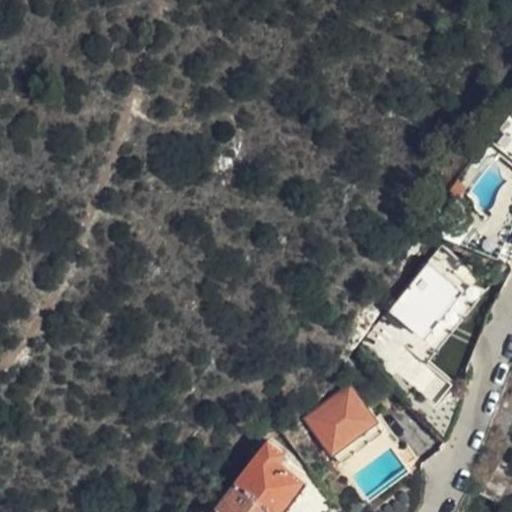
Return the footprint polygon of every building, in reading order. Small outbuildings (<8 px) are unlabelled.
[(511,109),(500,125),(504,129),(489,150),(511,166),(511,109)] [(487,255),(511,263),(511,237),(497,232),(487,255)] [(467,308),(488,281),(441,245),(431,258),(469,287),(458,301),(467,308)] [(463,289),(428,261),(389,310),(424,338),(463,289)] [(348,382),(304,418),(332,453),(333,452),(374,419),(376,418),(348,382)] [(383,430),(374,419),(333,452),(341,463),(383,430)] [(268,438),(234,482),(276,511),(301,480),(301,479),(275,458),(283,448),(268,438)] [(288,511),(308,485),(301,480),(276,511),(288,511)] [(276,511),(234,482),(211,511),(276,511)]
